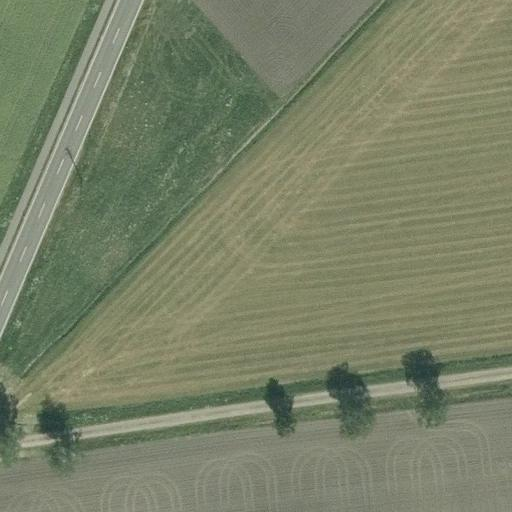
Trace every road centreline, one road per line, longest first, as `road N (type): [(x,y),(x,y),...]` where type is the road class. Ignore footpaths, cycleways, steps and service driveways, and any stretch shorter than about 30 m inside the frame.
road 1 (residential): [(511,381),(0,444)]
road 2 (tertiary): [(0,300),(127,0)]
